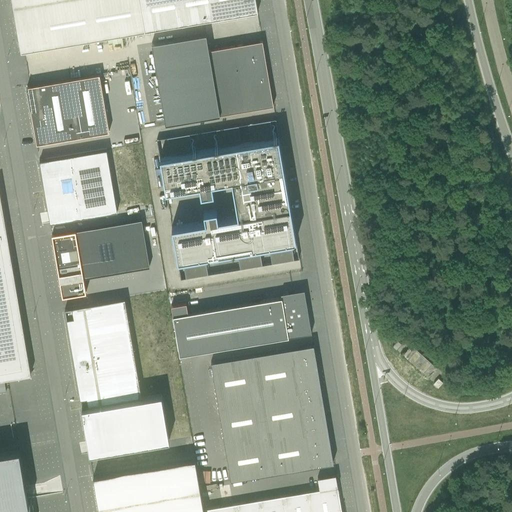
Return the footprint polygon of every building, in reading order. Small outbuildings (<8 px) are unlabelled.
[(11,0),(21,53),(145,32),(145,31),(139,0),(11,0)] [(139,0),(145,31),(145,32),(194,23),(257,12),(255,0),(139,0)] [(206,34),(151,43),(165,124),(219,115),(273,106),(262,41),(209,50),(206,34)] [(99,74),(27,87),(37,144),(109,132),(99,74)] [(270,120),(248,124),(251,140),(273,136),(270,120)] [(238,126),(216,129),(219,145),(241,141),(238,126)] [(189,134),(167,138),(169,153),(191,150),(189,134)] [(278,137),(160,157),(165,191),(199,186),(200,195),(213,193),(212,184),(231,180),(238,217),(218,220),(216,209),(203,211),(205,220),(172,226),(177,260),(296,240),(290,208),(289,199),(287,200),(284,186),(287,186),(278,137)] [(106,149),(39,160),(43,182),(46,181),(47,191),(44,191),(48,212),(48,213),(50,223),(81,218),(117,212),(106,149)] [(0,379),(31,374),(0,193),(0,379)] [(141,219),(52,235),(52,238),(55,238),(57,246),(54,246),(59,275),(60,281),(62,297),(86,293),(83,278),(149,267),(141,219)] [(290,243),(269,247),(272,263),(293,260),(290,243)] [(258,249),(237,252),(240,269),(261,265),(258,249)] [(204,258),(183,261),(186,278),(207,274),(204,258)] [(186,303),(171,306),(179,355),(311,333),(306,303),(305,304),(303,291),(293,293),(292,292),(280,294),(281,297),(188,313),(186,303)] [(125,298),(65,308),(87,441),(89,453),(89,454),(169,440),(161,393),(141,397),(125,298)] [(396,350),(401,344),(397,341),(392,347),(396,350)] [(331,449),(327,425),(324,409),(320,386),(318,370),(314,346),(313,344),(211,362),(231,480),(333,463),(331,449)] [(427,379),(436,368),(411,345),(402,356),(427,379)] [(442,383),(438,379),(433,384),(438,388),(442,383)] [(0,511),(0,510),(29,506),(28,499),(27,498),(25,487),(25,486),(20,457),(21,457),(19,449),(0,452),(0,511)] [(211,471),(199,472),(200,484),(212,483),(211,471)] [(205,509),(205,511),(341,511),(335,475),(317,478),(319,490),(205,509)]
